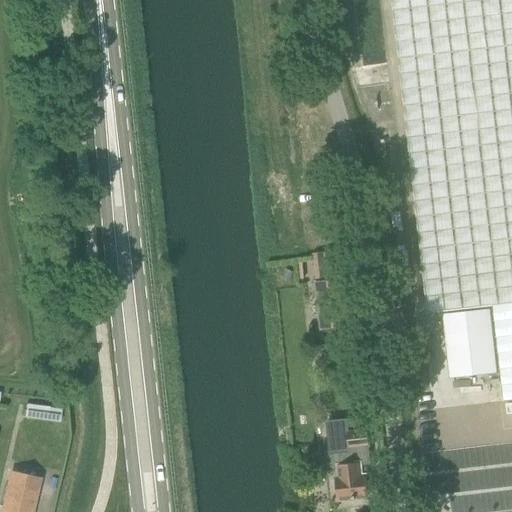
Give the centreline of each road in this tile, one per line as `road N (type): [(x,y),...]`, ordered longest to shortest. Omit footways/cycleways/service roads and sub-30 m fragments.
road 1 (unclassified): [(407,511),(381,222),(366,159),(341,106),(317,0)]
road 2 (primary): [(166,511),(135,247),(115,164)]
road 3 (primary): [(115,164),(111,248),(140,511)]
road 4 (primary): [(115,164),(97,0)]
